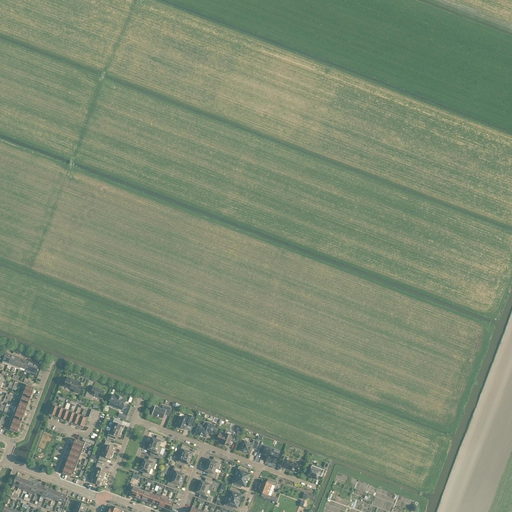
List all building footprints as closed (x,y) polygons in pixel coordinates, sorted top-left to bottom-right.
[(2,363),(8,365),(13,354),(9,352),(8,353),(6,353),(2,363)] [(16,360),(18,357),(16,356),(16,355),(13,354),(8,365),(14,367),(16,360)] [(18,357),(16,360),(14,367),(20,369),(20,367),(23,359),(18,357)] [(29,361),(23,359),(20,367),(26,369),(29,361)] [(32,371),(35,362),(31,361),(31,362),(29,361),(26,369),(25,371),(31,373),(32,371)] [(35,362),(32,371),(37,373),(40,366),(38,365),(38,363),(35,362)] [(66,384),(65,386),(75,390),(74,392),(79,394),(82,387),(78,385),(79,382),(74,380),(68,378),(67,379),(66,380),(65,382),(66,384)] [(27,385),(25,391),(34,394),(35,390),(34,390),(35,387),(27,385)] [(92,399),(93,395),(101,398),(104,391),(93,387),(92,392),(88,390),(85,397),(92,399)] [(34,394),(25,391),(23,396),(30,399),(31,397),(33,397),(34,394)] [(122,398),(118,396),(118,397),(113,395),(110,403),(123,408),(124,408),(126,408),(127,404),(125,404),(126,400),(122,399),(122,398)] [(21,402),(29,405),(31,401),(30,401),(30,399),(23,396),(21,402)] [(21,402),(19,407),(18,408),(26,411),(27,408),(28,408),(29,405),(21,402)] [(55,417),(59,406),(53,404),(49,415),(55,417)] [(16,406),(14,412),(25,417),(27,412),(26,412),(26,411),(18,408),(19,407),(16,406)] [(59,406),(55,417),(61,420),(65,409),(59,406)] [(154,411),(152,415),(163,419),(165,414),(168,416),(171,408),(166,406),(164,410),(155,406),(155,407),(154,407),(153,407),(152,410),(153,411),(154,411)] [(65,409),(61,420),(66,422),(70,411),(65,409)] [(70,411),(66,422),(72,424),(76,413),(70,411)] [(25,417),(14,412),(12,418),(22,422),(23,419),(24,420),(25,417)] [(76,413),(72,424),(77,426),(82,415),(76,413)] [(89,418),(82,415),(77,426),(83,428),(85,423),(86,424),(87,423),(88,421),(88,419),(89,418)] [(188,419),(181,416),(177,427),(185,430),(186,424),(191,426),(194,417),(190,415),(188,419)] [(22,422),(12,418),(10,423),(21,428),(23,424),(21,423),(22,422)] [(115,418),(111,428),(122,432),(123,430),(125,426),(121,425),(123,422),(115,418)] [(20,431),(21,428),(10,423),(8,429),(18,433),(18,431),(20,431)] [(198,424),(195,434),(198,435),(202,437),(206,438),(209,430),(213,432),(215,426),(207,423),(205,428),(201,427),(202,426),(198,424)] [(121,434),(122,432),(111,428),(108,437),(115,440),(116,440),(117,437),(121,438),(122,434),(121,434)] [(224,436),(219,434),(217,439),(222,441),(221,444),(228,446),(231,439),(234,440),(235,439),(237,434),(233,433),(232,436),(225,434),(224,436)] [(159,447),(161,442),(164,443),(166,439),(158,436),(157,440),(152,438),(150,443),(159,447)] [(74,439),(72,445),(83,449),(86,442),(87,439),(83,438),(82,440),(81,440),(79,439),(79,441),(74,439)] [(240,451),(250,455),(252,448),(256,449),(259,442),(254,440),(253,444),(243,440),(240,451)] [(103,450),(105,451),(113,454),(114,452),(115,453),(116,449),(113,447),(114,444),(106,441),(103,450)] [(162,448),(159,447),(150,443),(148,449),(151,451),(152,452),(151,455),(158,458),(162,448)] [(70,450),(81,454),(83,449),(72,445),(70,450)] [(179,454),(191,459),(193,453),(188,451),(189,448),(182,445),(179,454)] [(276,464),(279,454),(273,452),(274,450),(265,446),(262,455),(267,457),(266,461),(276,464)] [(68,456),(79,460),(81,454),(70,450),(68,456)] [(113,456),(113,454),(105,451),(103,457),(101,456),(99,459),(107,462),(109,459),(112,460),(114,456),(113,456)] [(191,459),(179,454),(175,464),(182,467),(184,463),(188,465),(191,459)] [(66,461),(77,466),(79,460),(68,456),(66,461)] [(285,456),(284,459),(283,459),(282,462),(285,463),(283,467),(298,473),(300,465),(287,460),(288,457),(285,456)] [(151,469),(154,470),(158,460),(150,457),(149,461),(144,459),(142,465),(151,468),(151,469)] [(216,469),(219,470),(222,460),(215,457),(214,461),(209,459),(207,465),(216,469)] [(63,467),(75,471),(77,466),(66,461),(63,467)] [(105,477),(106,475),(108,471),(104,470),(106,466),(98,463),(94,473),(105,477)] [(142,465),(140,471),(144,472),(143,476),(150,479),(152,475),(149,474),(151,469),(151,468),(142,465)] [(216,469),(207,465),(204,471),(209,473),(208,476),(215,479),(217,474),(216,472),(215,472),(216,469)] [(183,480),(185,475),(180,473),(181,469),(174,466),(170,476),(173,477),(183,480)] [(308,475),(314,477),(313,478),(317,480),(318,476),(321,477),(324,470),(312,466),(310,469),(309,469),(308,469),(307,472),(308,473),(309,474),(308,475)] [(75,471),(63,467),(61,473),(72,477),(75,471)] [(248,481),(250,474),(245,472),(246,469),(239,467),(237,471),(239,471),(237,477),(248,481)] [(344,485),(344,486),(354,489),(357,480),(353,478),(354,476),(340,471),(336,483),(344,485)] [(104,478),(105,477),(94,473),(91,482),(102,486),(105,479),(104,478)] [(16,485),(19,486),(22,477),(19,476),(18,477),(16,476),(12,486),(14,487),(15,486),(16,485)] [(26,479),(22,477),(19,486),(18,488),(24,490),(28,481),(26,480),(26,479)] [(180,486),(183,480),(173,477),(171,482),(168,481),(167,485),(174,488),(176,484),(180,486)] [(248,481),(237,477),(235,482),(233,481),(232,485),(239,488),(240,485),(245,487),(248,481)] [(199,486),(208,490),(211,491),(214,481),(207,479),(206,482),(201,481),(199,486)] [(262,481),(260,486),(270,490),(272,485),(276,486),(277,483),(268,479),(266,482),(262,481)] [(374,497),(377,483),(358,479),(353,502),(348,501),(347,503),(353,504),(354,502),(357,503),(358,497),(369,499),(369,496),(374,497)] [(33,483),(28,481),(24,490),(30,493),(33,483)] [(39,485),(33,483),(30,493),(35,495),(36,493),(39,485)] [(136,497),(139,489),(140,487),(131,484),(129,491),(131,492),(130,495),(136,497)] [(36,493),(41,495),(42,495),(44,487),(39,485),(36,493)] [(207,493),(208,490),(199,486),(196,492),(201,494),(200,498),(207,500),(209,496),(208,494),(207,493)] [(268,495),(270,490),(260,486),(258,492),(262,493),(261,497),(270,500),(272,497),(268,495)] [(41,497),(46,499),(50,489),(44,487),(42,495),(41,495),(41,497)] [(229,498),(239,502),(242,495),(237,494),(238,491),(231,488),(229,492),(231,493),(229,498)] [(52,501),(53,499),(56,491),(50,489),(46,499),(52,501)] [(136,497),(142,500),(145,491),(139,489),(136,497)] [(150,493),(151,491),(146,489),(145,491),(142,500),(147,502),(150,493)] [(53,499),(58,501),(62,492),(58,491),(58,492),(56,491),(53,499)] [(65,494),(62,492),(58,501),(64,503),(67,496),(65,495),(65,494)] [(147,502),(153,504),(156,496),(150,493),(147,502)] [(156,496),(153,504),(158,506),(162,498),(162,495),(157,493),(156,496)] [(165,499),(162,498),(158,506),(164,508),(167,500),(168,498),(165,497),(165,499)] [(237,508),(239,502),(229,498),(227,497),(224,507),(231,509),(232,506),(237,508)] [(164,508),(170,510),(173,502),(167,500),(164,508)] [(78,502),(76,508),(85,511),(86,507),(85,507),(86,505),(78,502)]
